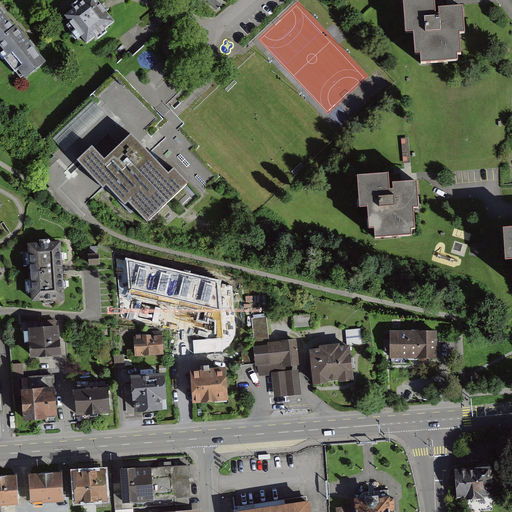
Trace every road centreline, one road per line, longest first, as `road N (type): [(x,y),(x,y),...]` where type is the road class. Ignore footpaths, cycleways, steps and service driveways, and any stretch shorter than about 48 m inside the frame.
road 1 (primary): [(203,438),(428,421)]
road 2 (primary): [(0,454),(203,438)]
